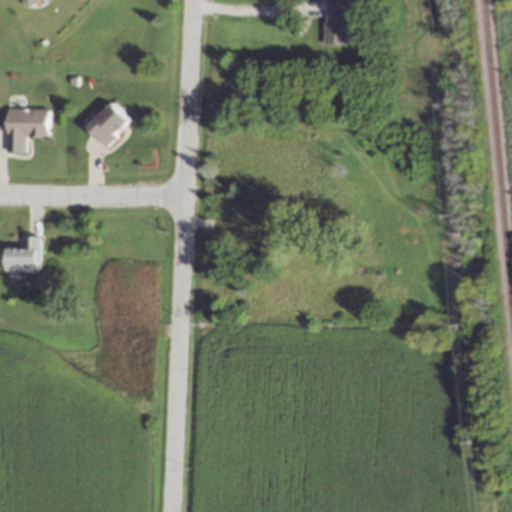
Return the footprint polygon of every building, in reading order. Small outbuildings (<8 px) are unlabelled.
[(42,0),(31,8),(25,0),(42,0)] [(346,0),(346,16),(347,16),(347,23),(347,45),(323,45),(323,23),(325,23),(325,16),(326,16),(326,15),(326,2),(326,0),(346,0)] [(132,123),(107,144),(105,146),(97,136),(88,126),(115,103),(132,123)] [(50,136),(27,136),(27,152),(10,152),(8,152),(8,126),(8,108),(50,108),(50,136)] [(291,153),(298,153),(298,174),(290,174),(289,211),(264,211),(264,205),(256,205),(256,193),(253,193),(253,174),(264,174),(268,174),(269,151),(291,151),(291,153)] [(342,224),(331,224),(331,209),(342,209),(342,224)] [(27,235),(40,236),(41,236),(39,272),(5,270),(7,247),(24,248),(25,235),(27,235)]
